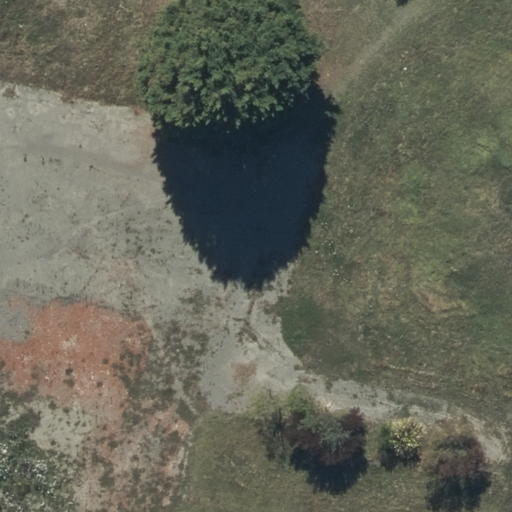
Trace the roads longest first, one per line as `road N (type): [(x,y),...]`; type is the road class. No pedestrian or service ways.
road 1 (residential): [(417,120),(63,444),(2,511)]
road 2 (residential): [(417,120),(511,222)]
road 3 (residential): [(511,34),(417,120)]
